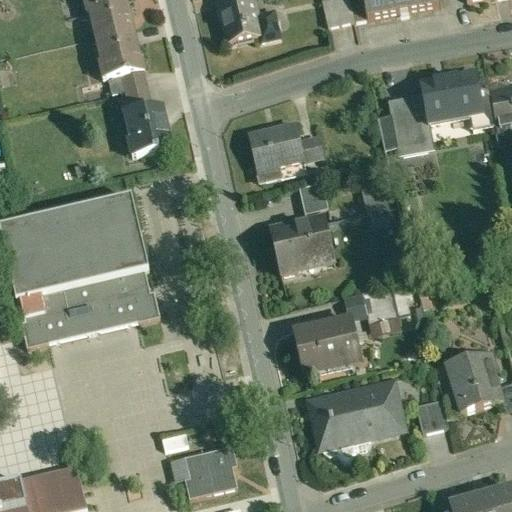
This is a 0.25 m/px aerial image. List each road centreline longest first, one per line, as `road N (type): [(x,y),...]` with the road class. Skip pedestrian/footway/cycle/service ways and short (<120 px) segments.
road 1 (residential): [(201,115),(296,511)]
road 2 (residential): [(511,37),(363,63),(201,115)]
road 3 (residential): [(511,454),(329,511)]
